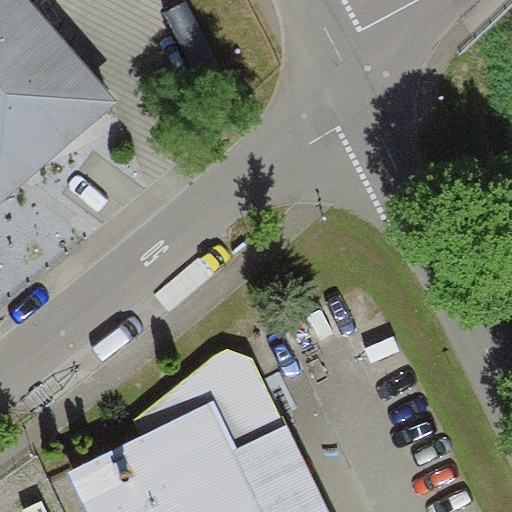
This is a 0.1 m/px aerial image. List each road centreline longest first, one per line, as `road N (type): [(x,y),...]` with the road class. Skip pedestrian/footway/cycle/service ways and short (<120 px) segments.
road 1 (unclassified): [(0,341),(342,85)]
road 2 (unclassified): [(342,85),(511,418)]
